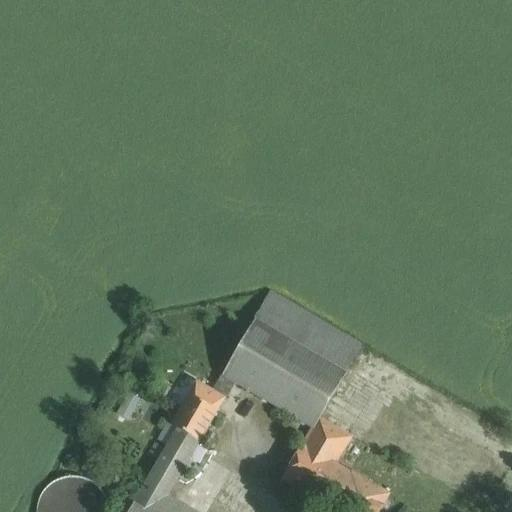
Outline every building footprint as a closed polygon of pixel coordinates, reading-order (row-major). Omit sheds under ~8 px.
[(272,288),(253,321),(345,374),(364,342),(272,288)] [(345,374),(253,321),(222,375),(236,383),(312,428),(314,429),(319,419),(345,374)] [(222,375),(212,392),(224,399),(227,394),(229,395),(236,383),(222,375)] [(212,392),(196,383),(171,426),(178,429),(199,442),(224,399),(212,392)] [(130,420),(140,398),(128,393),(118,415),(130,420)] [(352,438),(319,419),(314,429),(312,428),(302,445),(336,465),(352,438)] [(178,429),(133,505),(145,511),(158,511),(167,498),(199,442),(178,429)] [(336,465),(302,445),(282,480),(315,500),(336,465)] [(378,511),(388,495),(351,473),(350,473),(336,465),(315,500),(330,508),(330,509),(334,511),(378,511)] [(108,511),(106,500),(98,488),(86,480),(72,478),(58,480),(47,488),(39,500),(36,511),(108,511)] [(191,511),(167,498),(158,511),(145,511),(133,505),(129,511),(191,511)]
